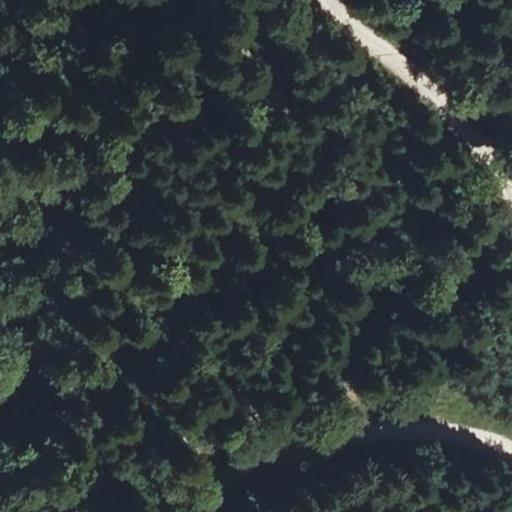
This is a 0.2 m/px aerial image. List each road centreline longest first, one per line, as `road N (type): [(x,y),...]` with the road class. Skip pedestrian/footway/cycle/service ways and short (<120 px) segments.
road 1 (track): [(511,462),(415,432),(379,434),(314,444),(165,511)]
road 2 (track): [(326,0),(431,91),(511,193)]
